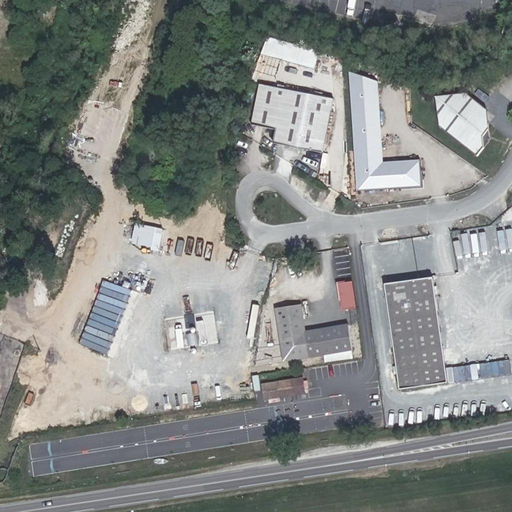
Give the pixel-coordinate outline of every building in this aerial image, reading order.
[(269,34),(263,52),(314,69),(320,51),(269,34)] [(422,159),(385,161),(381,75),(353,76),(358,189),(423,186),(422,159)] [(263,123),(288,128),(285,141),(334,152),(345,98),(272,82),(263,123)] [(475,106),(481,98),(467,88),(437,91),(441,121),(478,149),(486,140),(484,130),(490,122),(490,117),(475,106)] [(475,106),(490,117),(488,103),(481,98),(475,106)] [(484,130),(486,140),(492,132),(490,122),(484,130)] [(342,309),(357,307),(354,279),(338,281),(342,309)] [(446,285),(398,291),(414,395),(460,389),(446,285)] [(288,317),(295,367),(364,357),(360,332),(316,339),(313,314),(288,317)] [(214,319),(198,323),(202,343),(218,340),(214,319)] [(173,323),(165,324),(168,340),(176,339),(173,323)] [(317,397),(315,383),(275,390),(278,403),(317,397)] [(430,404),(387,411),(390,426),(433,420),(430,404)]
